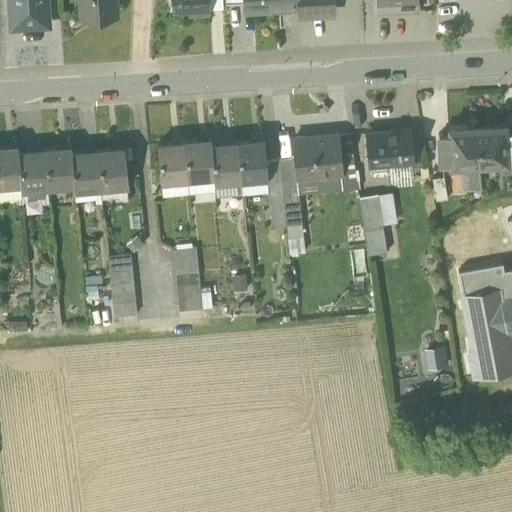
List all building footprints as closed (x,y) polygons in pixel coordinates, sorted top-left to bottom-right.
[(9,0),(12,26),(47,24),(45,0),(9,0)] [(77,0),(79,18),(116,16),(115,0),(77,0)] [(187,9),(187,13),(207,12),(206,8),(207,8),(206,0),(170,0),(171,10),(187,9)] [(243,0),(244,0),(244,10),(262,9),(262,6),(298,4),(299,4),(298,0),(243,0)] [(298,4),(299,12),(333,11),(332,0),(298,0),(299,4),(298,4)] [(417,11),(417,4),(375,6),(376,14),(417,11)] [(480,184),(478,162),(477,143),(469,143),(468,124),(468,122),(448,123),(448,131),(437,132),(439,162),(449,162),(449,165),(460,164),(464,185),(480,184)] [(504,122),(468,124),(469,143),(477,143),(478,162),(506,161),(505,158),(511,157),(511,129),(504,130),(504,122)] [(384,156),(385,162),(386,162),(410,160),(408,132),(385,133),(384,130),(365,132),(367,158),(384,156)] [(418,131),(408,132),(410,160),(420,159),(418,131)] [(349,132),(338,133),(343,172),(340,173),(342,189),(357,188),(349,132)] [(295,155),(297,176),(317,175),(317,169),(340,167),(340,173),(343,172),(338,133),(336,134),(336,136),(314,138),(314,136),(293,137),(295,155)] [(187,176),(213,174),(210,144),(210,138),(183,140),(187,176)] [(264,138),(237,141),(240,177),(266,174),(267,174),(266,158),(264,138)] [(160,179),(187,176),(183,140),(156,143),(160,179)] [(237,141),(210,144),(213,174),(214,180),(240,177),(237,141)] [(0,183),(21,182),(18,152),(17,146),(0,147),(0,183)] [(47,185),(74,183),(71,153),(70,147),(44,149),(47,185)] [(124,147),(97,150),(101,186),(128,183),(124,147)] [(21,188),(47,185),(44,149),(18,152),(21,182),(21,188)] [(74,188),(101,186),(97,150),(71,153),(74,183),(74,188)] [(278,157),(281,183),(298,181),(297,176),(295,155),(278,157)] [(271,225),(286,223),(281,183),(278,157),(266,158),(267,174),(266,174),(267,191),(271,225)] [(412,184),(410,160),(386,162),(387,180),(398,185),(412,184)] [(215,189),(214,180),(213,174),(187,176),(189,192),(215,189)] [(240,177),(242,193),(267,191),(266,174),(240,177)] [(431,177),(435,200),(446,198),(443,175),(431,177)] [(189,192),(187,176),(160,179),(162,195),(189,192)] [(242,193),(240,177),(214,180),(215,189),(215,195),(242,193)] [(302,221),(298,181),(281,183),(286,223),(300,222),(302,221)] [(21,182),(0,183),(0,199),(22,198),(21,188),(21,182)] [(101,186),(102,197),(119,196),(122,199),(130,199),(128,183),(101,186)] [(47,185),(21,188),(22,198),(22,201),(39,199),(43,203),(49,202),(47,185)] [(102,197),(101,186),(74,188),(75,200),(93,198),(97,202),(102,202),(102,197)] [(381,192),(386,223),(396,221),(392,190),(381,192)] [(359,195),(363,226),(382,224),(386,223),(381,192),(359,195)] [(511,216),(507,219),(511,233),(511,288),(501,291),(508,330),(509,330),(511,329),(511,216)] [(287,236),(302,235),(300,222),(286,223),(287,236)] [(382,224),(363,226),(367,253),(386,250),(382,224)] [(133,251),(143,242),(136,234),(125,243),(133,251)] [(302,235),(287,236),(289,252),(303,250),(302,235)] [(173,249),(174,262),(197,259),(196,247),(173,249)] [(108,256),(109,268),(132,266),(131,254),(108,256)] [(174,262),(176,274),(199,271),(197,259),(174,262)] [(457,269),(461,293),(500,286),(501,291),(511,288),(511,266),(503,268),(501,261),(457,269)] [(133,278),(132,266),(109,268),(110,280),(133,278)] [(176,274),(177,286),(200,283),(199,271),(176,274)] [(231,274),(232,289),(247,288),(245,273),(231,274)] [(134,290),(133,278),(110,280),(111,292),(134,290)] [(177,286),(178,298),(201,296),(200,286),(200,283),(177,286)] [(212,285),(200,286),(201,296),(202,309),(214,307),(212,285)] [(468,350),(473,377),(511,369),(511,341),(511,342),(509,330),(508,330),(501,291),(500,286),(461,293),(472,349),(468,350)] [(135,302),(134,290),(111,292),(113,305),(135,302)] [(202,309),(201,296),(178,298),(179,311),(202,309)] [(137,315),(135,302),(113,305),(114,317),(137,315)] [(445,345),(423,348),(426,368),(447,365),(445,345)]
